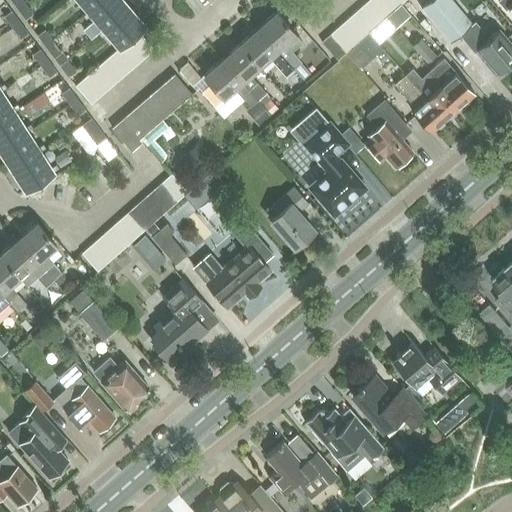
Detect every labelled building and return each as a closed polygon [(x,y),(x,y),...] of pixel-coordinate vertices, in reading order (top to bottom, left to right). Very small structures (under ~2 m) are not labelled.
[(9,0),(16,9),(23,4),(20,0),(9,0)] [(79,0),(88,10),(100,0),(79,0)] [(100,0),(88,10),(104,29),(127,9),(119,0),(100,0)] [(379,0),(369,0),(366,3),(382,21),(391,13),(379,0)] [(395,0),(379,0),(391,13),(400,5),(395,0)] [(449,0),(430,0),(420,8),(438,30),(449,21),(459,35),(471,25),(449,0)] [(511,0),(498,0),(497,1),(505,10),(509,8),(511,11),(511,0)] [(366,3),(357,11),(373,29),(377,25),(382,21),(366,3)] [(23,4),(16,9),(24,20),(31,15),(23,4)] [(129,40),(138,32),(143,28),(127,9),(104,29),(120,48),(129,40)] [(2,17),(10,28),(18,22),(9,11),(2,17)] [(348,19),(364,37),(369,32),(373,29),(357,11),(348,19)] [(275,13),(257,29),(293,70),(301,63),(292,52),(301,44),(295,36),(275,13)] [(339,27),(355,45),(364,37),(348,19),(339,27)] [(18,22),(10,28),(19,39),(26,33),(18,22)] [(373,29),(369,32),(378,42),(386,35),(377,25),(373,29)] [(330,35),(345,53),(355,45),(339,27),(330,35)] [(257,29),(239,44),(259,67),(269,58),(285,77),(293,70),(257,29)] [(36,36),(45,47),(51,42),(43,30),(36,36)] [(488,39),(476,50),(496,74),(508,64),(510,67),(511,64),(511,46),(499,30),(488,39)] [(138,32),(129,40),(144,58),(153,50),(138,32)] [(355,45),(345,53),(360,69),(383,49),(378,42),(369,32),(364,37),(355,45)] [(337,60),(345,53),(330,35),(321,42),(337,60)] [(129,40),(120,48),(135,66),(144,58),(129,40)] [(411,46),(426,64),(434,57),(418,40),(411,46)] [(51,42),(45,47),(53,58),(60,53),(51,42)] [(239,44),(221,60),(241,83),(248,90),(255,83),(249,76),(259,67),(239,44)] [(120,48),(111,56),(126,74),(135,66),(120,48)] [(30,55),(39,66),(46,60),(38,49),(30,55)] [(111,56),(102,63),(117,81),(126,74),(111,56)] [(443,58),(427,71),(459,107),(461,105),(464,106),(468,102),(468,99),(474,93),(445,61),(443,58)] [(46,60),(39,66),(47,77),(54,71),(46,60)] [(209,83),(201,90),(215,106),(225,97),(234,89),(240,96),(250,107),(246,111),(260,127),(272,117),(270,115),(262,105),(258,101),(248,90),(241,83),(221,60),(203,76),(209,83)] [(59,66),(67,78),(74,72),(66,61),(59,66)] [(102,63),(93,71),(108,89),(117,81),(102,63)] [(301,63),(293,70),(302,80),(310,73),(301,63)] [(412,67),(404,73),(444,119),(446,118),(449,118),(453,115),(453,111),(459,107),(427,71),(420,77),(412,67)] [(93,71),(83,79),(99,97),(108,89),(93,71)] [(444,119),(404,73),(393,83),(414,107),(410,111),(430,132),(436,127),(439,128),(443,124),(443,121),(444,119)] [(174,75),(165,82),(182,102),(190,95),(174,75)] [(99,97),(83,79),(74,87),(90,104),(99,97)] [(165,82),(156,90),(173,110),(182,102),(165,82)] [(255,83),(248,90),(258,101),(262,105),(269,98),(265,94),(255,83)] [(59,93),(68,105),(75,99),(66,87),(59,93)] [(156,90),(147,97),(164,117),(173,110),(156,90)] [(0,119),(12,111),(0,92),(0,119)] [(33,99),(38,107),(48,100),(43,92),(33,99)] [(147,97),(138,105),(155,125),(164,117),(147,97)] [(269,98),(262,105),(270,115),(278,108),(269,98)] [(75,99),(68,105),(76,116),(84,111),(75,99)] [(412,132),(384,100),(366,116),(376,127),(367,135),(370,138),(364,143),(379,160),(384,155),(394,167),(411,152),(402,141),(412,132)] [(138,105),(129,112),(146,132),(155,125),(138,105)] [(0,119),(0,148),(25,132),(12,111),(0,119)] [(129,112),(120,120),(137,139),(146,132),(129,112)] [(104,137),(99,131),(89,118),(79,126),(94,145),(104,137)] [(137,139),(120,120),(111,127),(130,151),(139,143),(137,139)] [(342,164),(342,163),(339,160),(338,161),(333,154),(336,152),(335,151),(343,144),(344,145),(346,143),(328,122),(303,142),(327,170),(308,186),(333,214),(342,206),(343,207),(348,207),(354,201),(355,197),(353,195),(363,187),(348,170),(347,169),(346,169),(345,170),(342,166),(342,165),(343,165),(342,164)] [(348,127),(339,134),(355,152),(364,145),(348,127)] [(0,148),(0,149),(12,169),(38,152),(25,132),(0,148)] [(38,152),(12,169),(25,190),(52,173),(38,152)] [(64,152),(55,158),(61,168),(71,162),(64,152)] [(185,157),(175,167),(182,175),(193,165),(185,157)] [(186,195),(197,207),(221,186),(210,174),(186,195)] [(171,175),(162,183),(177,201),(186,193),(171,175)] [(162,183),(152,191),(168,209),(177,201),(162,183)] [(269,220),(293,247),(313,229),(297,211),(307,202),(292,186),(270,205),(276,213),(269,220)] [(152,191),(143,199),(159,217),(168,209),(152,191)] [(143,199),(134,207),(150,225),(159,217),(143,199)] [(134,207),(125,215),(141,233),(150,225),(134,207)] [(125,215),(116,223),(132,241),(141,233),(125,215)] [(116,223),(107,230),(123,249),(132,241),(116,223)] [(152,237),(160,230),(153,223),(146,229),(152,237)] [(35,224),(17,240),(37,263),(44,270),(51,264),(44,256),(55,247),(45,235),(35,224)] [(167,224),(152,237),(158,244),(169,236),(173,232),(167,224)] [(207,253),(191,268),(226,308),(242,293),(246,298),(259,286),(256,282),(267,271),(261,264),(271,255),(256,238),(244,224),(232,234),(244,248),(221,268),(207,253)] [(107,230),(98,238),(114,257),(123,249),(107,230)] [(144,236),(132,246),(152,269),(164,259),(144,236)] [(98,238),(89,246),(105,265),(114,257),(98,238)] [(17,240),(0,255),(0,256),(19,279),(28,271),(35,278),(44,270),(37,263),(17,240)] [(105,265),(89,246),(80,254),(96,273),(105,265)] [(0,256),(0,293),(8,303),(17,313),(26,306),(9,288),(19,279),(0,256)] [(51,264),(44,270),(54,282),(61,275),(51,264)] [(511,270),(508,265),(493,278),(504,291),(494,300),(510,318),(511,316),(511,270)] [(54,282),(44,270),(35,278),(45,290),(54,282)] [(202,302),(182,279),(162,297),(173,309),(153,326),(157,331),(151,336),(159,345),(157,348),(171,364),(186,351),(183,348),(204,329),(190,312),(202,302)] [(85,288),(70,302),(102,340),(118,327),(85,288)] [(0,310),(8,303),(0,293),(0,310)] [(479,313),(495,331),(506,322),(490,303),(479,313)] [(43,327),(32,336),(38,344),(44,344),(52,338),(43,327)] [(393,363),(415,389),(428,379),(442,395),(461,378),(440,354),(431,362),(414,343),(401,353),(400,352),(396,355),(399,358),(393,363)] [(117,366),(110,357),(93,373),(124,408),(148,387),(123,360),(117,366)] [(393,396),(375,375),(362,387),(361,385),(357,388),(359,390),(353,396),(383,431),(402,416),(412,428),(426,416),(402,389),(393,396)] [(53,399),(69,416),(79,428),(87,420),(98,431),(114,417),(78,377),(53,399)] [(35,405),(41,411),(51,402),(34,382),(24,391),(35,405)] [(459,401),(436,421),(445,432),(468,412),(459,401)] [(66,460),(57,451),(68,441),(41,411),(35,405),(21,417),(23,419),(18,424),(28,435),(18,444),(48,477),(66,460)] [(335,409),(329,413),(328,412),(327,411),(326,411),(325,410),(324,410),(322,410),(319,411),(318,411),(317,412),(315,414),(305,422),(330,452),(336,459),(339,463),(346,470),(364,455),(368,460),(370,458),(383,447),(374,437),(355,415),(346,422),(335,409)] [(430,432),(430,437),(433,441),(437,441),(441,438),(441,433),(438,430),(434,430),(430,432)] [(285,442),(284,440),(265,456),(277,470),(269,476),(282,493),(297,481),(310,497),(338,474),(317,450),(315,452),(298,432),(285,442)] [(0,497),(6,493),(16,505),(35,488),(16,466),(7,456),(6,455),(0,459),(0,497)] [(220,495),(217,498),(228,511),(261,511),(262,511),(263,511),(284,511),(266,491),(255,501),(237,481),(235,483),(233,481),(227,480),(219,487),(219,493),(220,495)] [(364,486),(354,494),(363,504),(373,496),(364,486)] [(228,511),(217,498),(200,511),(228,511)]
